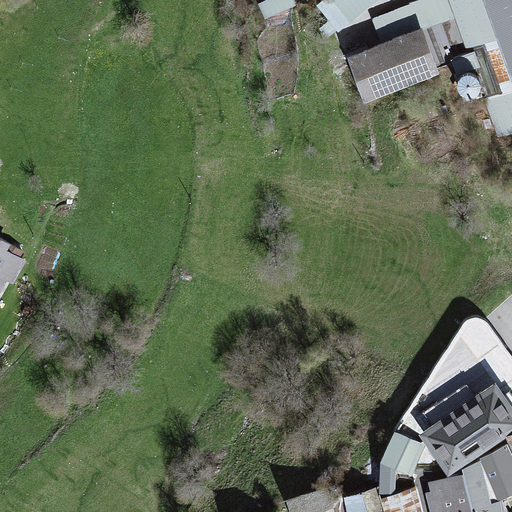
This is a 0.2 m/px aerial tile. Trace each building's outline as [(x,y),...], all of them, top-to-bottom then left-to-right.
[(323,0),(347,30),(384,0),(323,0)] [(511,0),(453,0),(498,143),(511,138),(511,0)] [(430,32),(358,55),(373,102),(445,79),(430,32)] [(0,243),(0,305),(26,258),(0,243)] [(511,419),(492,389),(421,436),(447,474),(511,430),(511,419)] [(424,447),(397,434),(384,462),(410,475),(424,447)] [(511,494),(511,472),(503,454),(480,465),(499,501),(511,494)] [(482,474),(430,486),(436,511),(504,511),(503,505),(490,508),(482,474)] [(419,511),(412,489),(381,498),(385,511),(419,511)] [(330,511),(323,492),(288,504),(290,511),(330,511)] [(378,511),(373,492),(343,501),(346,511),(378,511)]
